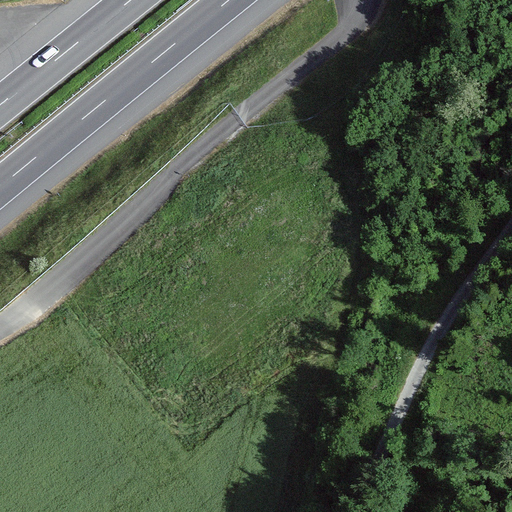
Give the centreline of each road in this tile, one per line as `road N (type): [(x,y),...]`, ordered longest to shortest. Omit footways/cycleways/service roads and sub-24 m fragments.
road 1 (motorway): [(0,187),(229,0)]
road 2 (motorway): [(131,0),(0,105)]
